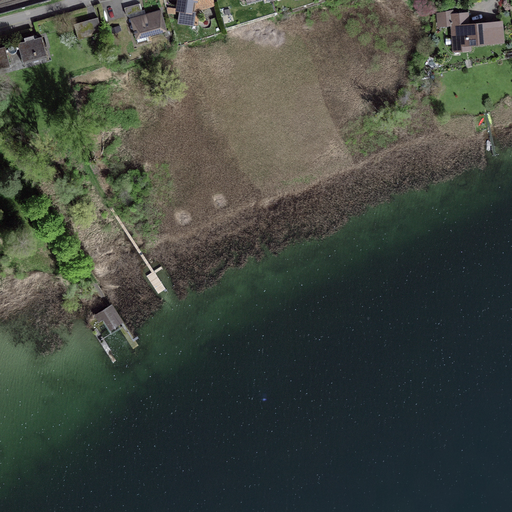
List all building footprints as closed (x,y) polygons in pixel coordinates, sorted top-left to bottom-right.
[(179,0),(179,5),(178,6),(178,7),(179,8),(179,9),(180,10),(182,10),(180,21),(192,23),(194,9),(213,4),(212,0),(179,0)] [(139,3),(124,8),(126,15),(141,11),(139,3)] [(160,10),(131,19),(132,24),(131,24),(130,26),(130,29),(133,30),(134,29),(136,39),(137,39),(138,42),(147,39),(146,36),(166,30),(160,10)] [(470,44),(503,41),(502,28),(490,29),(486,29),(485,23),(468,25),(467,13),(452,15),(451,12),(440,14),(441,25),(452,24),(454,51),(470,49),(470,44)] [(98,17),(74,24),(78,39),(102,33),(98,17)] [(25,41),(17,43),(18,46),(16,47),(15,46),(14,45),(13,44),(11,45),(10,45),(9,46),(8,47),(8,49),(6,50),(5,46),(0,47),(0,67),(10,64),(6,52),(8,51),(9,52),(11,53),(12,54),(14,53),(15,53),(16,52),(17,51),(17,49),(19,48),(22,61),(46,54),(42,36),(34,38),(33,35),(24,38),(25,41)]
